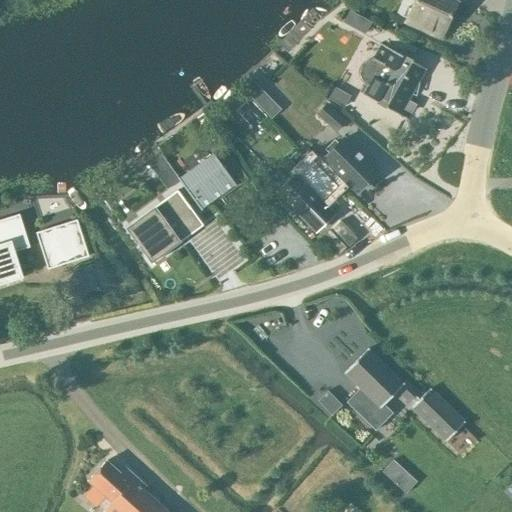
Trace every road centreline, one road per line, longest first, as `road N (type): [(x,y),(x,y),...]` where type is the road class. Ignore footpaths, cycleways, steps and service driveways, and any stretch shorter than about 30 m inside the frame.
road 1 (tertiary): [(0,355),(282,289),(433,230),(465,227)]
road 2 (tertiary): [(465,227),(511,30)]
